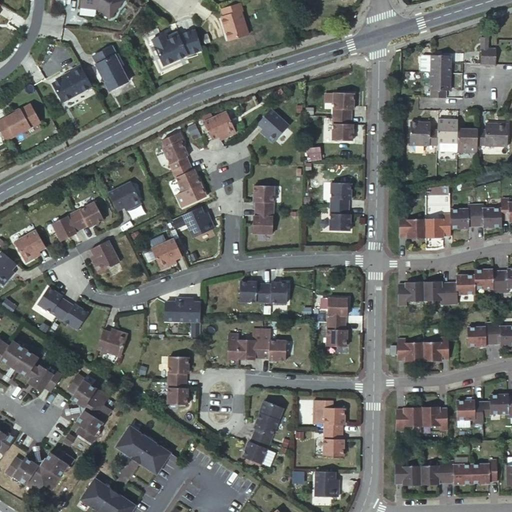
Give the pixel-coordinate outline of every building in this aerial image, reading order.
[(80,0),(80,7),(97,9),(97,8),(101,10),(100,11),(109,18),(122,0),(121,0),(80,0)] [(241,3),(221,9),(224,17),(221,18),(225,28),(227,27),(228,32),(226,33),(229,42),(249,36),(241,12),(244,11),(241,3)] [(479,39),(478,47),(478,64),(486,64),(487,48),(487,39),(488,30),(479,30),(479,39)] [(176,31),(165,37),(168,43),(179,38),(176,31)] [(203,52),(196,32),(179,38),(168,43),(165,37),(164,35),(151,41),(165,69),(188,57),(203,52)] [(113,48),(93,57),(97,65),(99,69),(102,76),(99,82),(105,84),(109,92),(132,81),(118,54),(116,56),(113,48)] [(494,48),(487,48),(486,64),(494,64),(494,48)] [(424,55),(424,72),(444,73),(444,54),(424,54),(424,55)] [(424,72),(424,55),(416,55),(414,56),(414,72),(424,72)] [(72,74),(53,85),(63,103),(93,87),(81,66),(70,71),(72,74)] [(424,72),(423,98),(439,98),(439,90),(443,90),(444,73),(424,72)] [(334,93),(333,117),(348,117),(348,110),(353,110),(353,94),(334,93)] [(0,124),(0,131),(7,143),(41,124),(32,107),(0,124)] [(272,110),(259,124),(270,134),(268,137),(275,143),(290,127),(272,110)] [(206,123),(214,141),(215,141),(228,135),(227,132),(233,129),(227,114),(206,123)] [(348,117),(333,117),(333,140),(352,140),(352,124),(348,124),(348,117)] [(433,121),(432,130),(432,144),(452,145),(452,130),(453,122),(433,121)] [(404,146),(432,147),(432,144),(432,130),(424,130),(424,124),(405,123),(404,146)] [(479,132),(472,131),(472,146),(501,147),(502,125),(479,124),(479,132)] [(472,131),(452,130),(452,145),(452,153),(471,154),(472,146),(472,131)] [(164,150),(174,172),(188,165),(185,159),(189,157),(182,142),(164,150)] [(188,165),(174,172),(184,193),(201,185),(195,170),(191,172),(188,165)] [(110,194),(119,211),(133,204),(134,208),(143,203),(133,183),(110,194)] [(332,183),(332,207),(347,207),(347,200),(351,200),(352,184),(332,183)] [(260,202),(260,210),(275,210),(276,187),(256,186),(256,202),(260,202)] [(498,209),(498,220),(506,220),(511,219),(511,202),(506,203),(506,199),(498,199),(498,209)] [(76,215),(82,228),(89,225),(91,229),(105,221),(96,204),(76,215)] [(448,215),(448,228),(457,228),(457,226),(466,226),(473,226),(473,206),(465,206),(465,209),(448,210),(448,215)] [(473,206),(473,226),(481,226),(489,226),(489,228),(499,227),(498,220),(498,209),(481,209),(481,206),(473,206)] [(347,207),(332,207),(331,230),(350,230),(351,214),(346,214),(347,207)] [(207,222),(201,208),(183,216),(193,239),(214,230),(210,221),(207,222)] [(275,210),(260,210),(260,217),(255,217),(255,233),(275,233),(275,210)] [(76,231),(82,228),(76,215),(55,225),(64,242),(78,235),(76,231)] [(422,219),(423,238),(432,238),(432,236),(441,236),(448,236),(448,229),(448,228),(448,215),(439,215),(439,219),(422,219)] [(397,216),(398,237),(405,237),(414,237),(414,239),(423,238),(422,219),(405,219),(405,216),(397,216)] [(34,255),(47,248),(38,231),(16,243),(27,263),(35,258),(34,255)] [(169,263),(183,256),(175,239),(153,249),(162,270),(171,266),(169,263)] [(109,242),(92,250),(98,264),(95,266),(100,274),(120,264),(109,242)] [(18,265),(3,252),(0,255),(0,282),(4,286),(11,279),(8,276),(18,265)] [(472,275),(472,289),(490,289),(490,293),(498,293),(497,272),(490,272),(481,272),(481,270),(472,270),(472,275)] [(497,272),(498,293),(506,292),(506,288),(511,288),(511,271),(504,271),(497,272)] [(446,284),(447,304),(455,304),(454,295),(472,294),(472,289),(472,275),(462,275),(462,278),(454,278),(454,283),(446,284)] [(265,301),(265,286),(258,286),(258,282),(242,281),(241,301),(265,301)] [(272,286),(265,286),(265,301),(288,302),(288,282),(272,282),(272,286)] [(404,285),(396,285),(396,306),(405,305),(405,302),(422,302),(421,282),(412,282),(412,285),(404,285)] [(421,282),(422,302),(439,301),(439,305),(447,304),(446,284),(439,284),(431,284),(431,282),(421,282)] [(59,318),(67,306),(61,302),(63,298),(50,289),(39,305),(59,318)] [(177,298),(176,321),(201,321),(202,319),(202,302),(187,302),(187,298),(177,298)] [(330,322),(345,323),(345,315),(349,315),(350,299),(330,299),(330,322)] [(67,306),(59,318),(78,331),(89,314),(75,306),(73,310),(67,306)] [(345,330),(345,323),(330,322),(329,345),(349,346),(349,330),(345,330)] [(491,344),(490,323),(482,323),(482,327),(465,327),(465,346),(475,346),(475,344),(483,344),(491,344)] [(490,323),(491,344),(498,343),(507,343),(507,345),(511,345),(511,325),(498,326),(498,323),(490,323)] [(105,330),(99,349),(122,357),(129,335),(120,332),(119,335),(105,330)] [(256,354),(263,354),(263,339),(240,338),(240,358),(256,358),(256,354)] [(421,342),(421,362),(430,361),(430,359),(439,359),(447,359),(446,338),(438,338),(438,342),(421,342)] [(0,362),(2,360),(10,347),(0,339),(0,362)] [(263,339),(263,354),(270,354),(270,359),(286,359),(287,340),(263,339)] [(421,362),(421,342),(404,343),(403,339),(395,339),(395,360),(404,360),(412,360),(412,362),(421,362)] [(10,347),(2,360),(9,364),(8,365),(13,368),(13,367),(15,368),(16,366),(21,370),(20,371),(28,377),(29,375),(33,377),(39,368),(35,366),(40,359),(32,353),(27,350),(21,346),(14,341),(10,347)] [(23,344),(21,346),(27,350),(32,353),(34,351),(33,350),(32,349),(30,348),(29,346),(26,345),(24,344),(23,344)] [(169,381),(184,381),(185,374),(189,374),(190,358),(170,357),(169,381)] [(33,377),(31,381),(36,385),(35,387),(43,392),(46,387),(53,392),(55,388),(64,376),(57,372),(55,374),(41,365),(39,368),(33,377)] [(13,368),(7,378),(10,380),(16,370),(15,369),(16,369),(15,368),(13,367),(13,368)] [(79,375),(69,390),(75,394),(72,399),(80,404),(81,402),(87,405),(88,412),(85,417),(83,416),(77,424),(82,427),(78,433),(93,443),(98,436),(96,435),(100,429),(113,410),(105,405),(110,398),(91,385),(85,381),(86,379),(79,375)] [(184,381),(169,381),(169,404),(188,404),(189,388),(184,388),(184,381)] [(511,416),(511,395),(506,396),(497,396),(497,394),(488,394),(488,402),(480,403),(481,416),(488,416),(488,414),(506,413),(506,417),(511,416)] [(481,416),(480,403),(473,403),(464,403),(464,401),(455,401),(455,420),(473,420),(473,423),(481,423),(481,416)] [(82,412),(83,416),(85,417),(88,412),(87,405),(81,402),(80,404),(81,408),(81,410),(82,412)] [(420,426),(420,407),(410,408),(410,410),(402,410),(394,410),(394,431),(403,431),(403,427),(420,426)] [(429,407),(420,407),(420,426),(438,426),(438,429),(446,429),(445,420),(445,409),(438,409),(429,409),(429,407)] [(328,432),(343,432),(343,425),(348,425),(348,409),(329,408),(328,432)] [(257,436),(271,442),(279,420),(261,413),(255,428),(259,430),(257,436)] [(131,426),(117,447),(134,458),(140,447),(148,452),(141,463),(158,473),(169,457),(175,461),(178,457),(171,452),(155,442),(131,426)] [(0,450),(5,454),(16,438),(9,433),(8,435),(0,430),(0,450)] [(328,432),(327,455),(347,455),(347,439),(343,439),(343,432),(328,432)] [(70,435),(65,442),(71,445),(76,439),(70,435)] [(271,442),(257,436),(254,443),(250,441),(244,456),(262,464),(271,442)] [(140,447),(134,458),(141,463),(148,452),(140,447)] [(76,459),(61,449),(56,455),(52,452),(46,460),(48,461),(45,467),(38,468),(33,465),(34,462),(27,457),(24,462),(17,457),(7,472),(14,477),(15,476),(21,480),(40,493),(45,485),(53,490),(66,471),(70,465),(71,466),(76,459)] [(96,456),(102,460),(105,456),(99,452),(96,456)] [(102,460),(96,456),(93,460),(99,464),(102,460)] [(469,464),(470,483),(479,483),(479,481),(488,480),(495,480),(495,459),(487,460),(487,463),(469,464)] [(33,465),(38,468),(45,467),(48,461),(46,460),(42,461),(40,461),(39,462),(34,462),(33,465)] [(445,482),(444,461),(436,461),(436,465),(419,465),(419,484),(429,484),(429,482),(437,482),(445,482)] [(444,461),(445,482),(452,481),(461,481),(461,483),(470,483),(469,464),(452,464),(452,461),(444,461)] [(419,484),(419,465),(402,465),(402,462),(394,462),(393,483),(401,483),(410,483),(410,485),(419,484)] [(511,463),(503,464),(503,484),(511,484),(511,463)] [(339,487),(339,472),(320,471),(319,496),(342,497),(342,487),(339,487)] [(96,479),(83,500),(101,511),(132,511),(137,505),(120,494),(114,505),(106,500),(113,490),(96,479)] [(113,490),(106,500),(114,505),(120,494),(113,490)]
